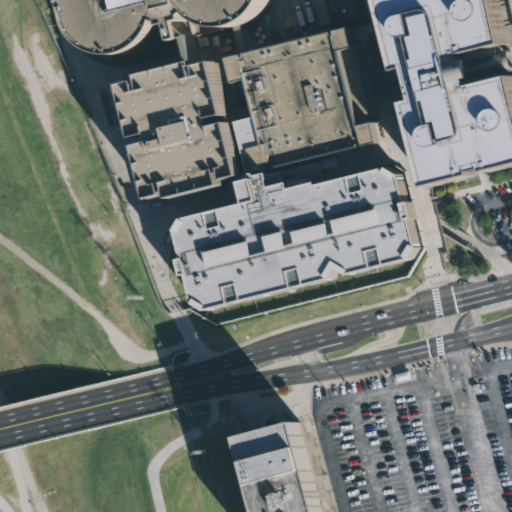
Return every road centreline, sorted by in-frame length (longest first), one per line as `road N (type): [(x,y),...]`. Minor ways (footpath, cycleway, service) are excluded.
road 1 (residential): [(61,0),(113,175),(205,379)]
road 2 (primary): [(217,376),(305,375),(511,324)]
road 3 (track): [(0,240),(78,298),(134,356),(176,350),(189,337)]
road 4 (primary): [(511,285),(297,336)]
road 5 (primary): [(177,386),(0,430)]
